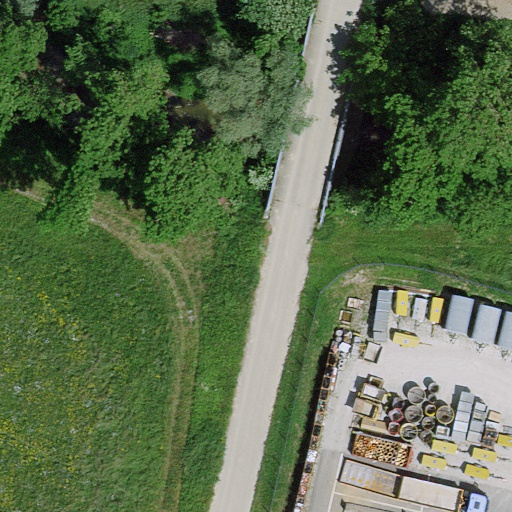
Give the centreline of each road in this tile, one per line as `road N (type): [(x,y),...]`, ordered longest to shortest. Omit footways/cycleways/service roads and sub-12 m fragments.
road 1 (track): [(224,511),(343,0)]
road 2 (track): [(0,175),(101,218),(160,254),(183,290),(189,336),(165,511)]
